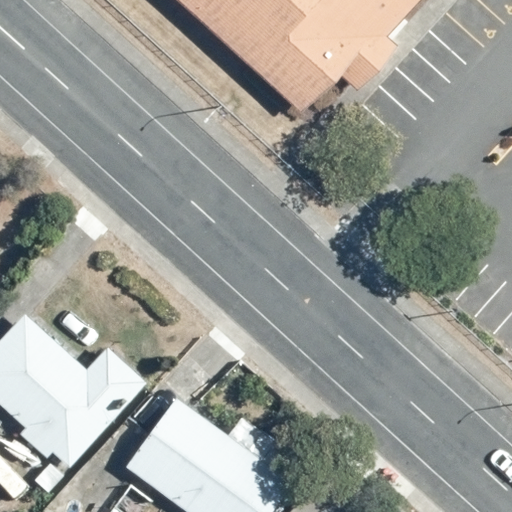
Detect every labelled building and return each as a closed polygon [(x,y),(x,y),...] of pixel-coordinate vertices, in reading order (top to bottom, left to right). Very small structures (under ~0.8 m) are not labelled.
[(377,0),(180,0),(292,98),(377,0)] [(86,371),(25,316),(0,343),(0,403),(26,426),(19,433),(47,458),(52,453),(69,469),(148,382),(108,346),(86,371)] [(175,397),(126,466),(189,511),(268,511),(305,461),(242,416),(228,436),(175,397)] [(149,511),(156,503),(125,478),(97,511),(149,511)] [(79,511),(89,502),(72,486),(47,511),(79,511)]
